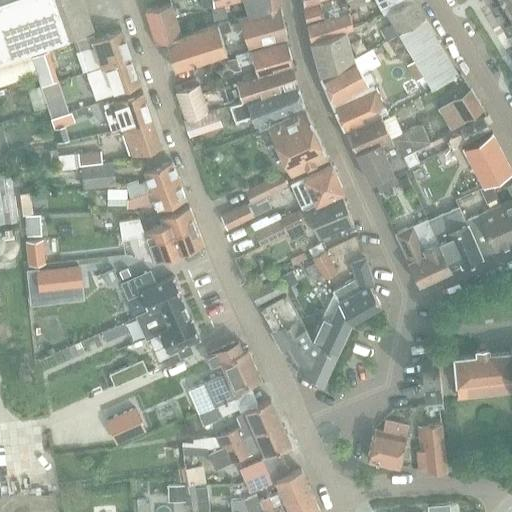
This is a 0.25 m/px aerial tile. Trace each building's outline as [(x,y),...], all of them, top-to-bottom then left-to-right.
[(83,0),(0,0),(0,60),(93,29),(83,0)] [(248,14),(279,4),(278,0),(200,0),(201,6),(213,4),(215,17),(227,13),(227,10),(246,4),(248,14)] [(306,21),(347,9),(345,2),(337,4),(335,0),(317,0),(302,4),(306,21)] [(385,12),(408,0),(374,0),(382,14),(385,12)] [(387,38),(399,32),(423,19),(411,0),(408,0),(385,12),(391,22),(382,27),(387,38)] [(502,23),(511,16),(511,0),(494,0),(489,3),(502,23)] [(156,42),(165,39),(182,34),(170,2),(145,10),(156,42)] [(263,45),(285,40),(286,39),(279,4),(248,14),(239,17),(247,44),(261,40),(263,45)] [(343,29),(351,26),(347,9),(306,21),(310,39),(343,29)] [(511,39),(511,16),(502,23),(511,39)] [(217,22),(220,33),(230,30),(227,19),(217,22)] [(445,81),(456,75),(423,19),(399,32),(407,45),(415,58),(407,63),(420,87),(428,83),(431,89),(444,81),(445,81)] [(315,56),(347,43),(345,38),(364,30),(362,21),(351,26),(343,29),(310,39),(315,56)] [(226,52),(220,33),(217,22),(182,34),(165,39),(174,68),(226,52)] [(100,65),(129,55),(120,28),(93,37),(92,33),(76,39),(80,49),(93,45),(100,65)] [(257,75),(292,64),(285,40),(263,45),(235,52),(236,57),(226,59),(229,67),(234,70),(240,68),(238,63),(252,59),(257,75)] [(347,43),(315,56),(320,74),(351,57),(347,43)] [(31,56),(40,85),(57,79),(48,50),(31,56)] [(334,104),(371,84),(377,81),(361,52),(351,57),(320,74),(334,104)] [(129,55),(100,65),(109,92),(139,83),(129,55)] [(84,79),(97,75),(90,57),(77,62),(84,79)] [(259,94),(296,82),(292,64),(257,75),(237,81),(243,99),(259,94)] [(470,122),(482,116),(486,114),(460,73),(456,75),(445,81),(470,122)] [(286,116),(304,108),(303,104),(296,82),(259,94),(243,99),(231,103),(235,118),(251,113),(254,123),(284,111),(286,116)] [(186,117),(215,107),(215,106),(207,109),(199,83),(177,91),(186,117)] [(371,84),(334,104),(345,129),(379,114),(383,113),(384,112),(371,84)] [(28,89),(33,110),(46,107),(40,86),(28,89)] [(121,127),(150,117),(141,90),(102,104),(111,130),(121,126),(121,127)] [(70,110),(85,106),(81,96),(46,107),(50,117),(71,110),(70,110)] [(71,110),(50,117),(53,127),(88,116),(85,106),(70,110),(71,110)] [(215,107),(186,117),(191,133),(221,123),(215,107)] [(304,108),(286,116),(267,124),(289,172),(326,155),(319,139),(304,108)] [(379,114),(345,129),(355,150),(378,140),(382,150),(395,144),(400,155),(413,149),(429,141),(421,123),(400,132),(401,133),(390,138),(379,114)] [(482,116),(470,122),(458,127),(461,132),(443,141),(446,148),(464,139),(488,127),(482,116)] [(150,117),(121,127),(131,155),(160,145),(150,117)] [(463,147),(483,185),(511,170),(490,132),(463,147)] [(400,155),(395,144),(382,150),(378,140),(355,150),(371,183),(375,180),(393,173),(407,165),(418,160),(413,149),(400,155)] [(59,166),(101,161),(100,151),(58,155),(59,166)] [(113,160),(101,161),(59,166),(59,167),(61,167),(63,187),(82,184),(83,187),(115,184),(113,160)] [(135,195),(178,179),(171,160),(142,171),(146,181),(138,184),(137,179),(125,184),(126,188),(130,196),(134,195),(135,195)] [(0,214),(18,212),(13,164),(0,165),(0,214)] [(330,164),(291,182),(295,190),(303,208),(307,206),(340,190),(342,189),(330,164)] [(393,173),(375,180),(380,191),(398,182),(393,173)] [(269,192),(286,184),(282,174),(265,181),(264,180),(245,189),(250,200),(269,192)] [(130,196),(126,188),(106,188),(107,204),(126,204),(126,206),(133,206),(153,198),(156,208),(185,197),(178,179),(135,195),(134,195),(130,196)] [(511,197),(502,202),(511,224),(511,180),(505,184),(510,194),(511,193),(511,197)] [(272,222),(254,230),(260,244),(301,224),(300,221),(309,217),(317,236),(352,221),(340,190),(307,206),(303,208),(272,222)] [(19,193),(22,215),(33,213),(29,192),(19,193)] [(220,214),(226,228),(253,215),(247,202),(220,214)] [(481,255),(511,241),(511,224),(502,202),(465,219),(481,255)] [(147,242),(195,224),(188,205),(159,215),(162,223),(143,230),(138,216),(118,220),(121,239),(137,236),(138,243),(146,240),(147,242)] [(481,255),(465,219),(462,212),(448,217),(453,228),(435,236),(450,268),(459,263),(460,264),(481,255)] [(450,268),(435,236),(426,216),(410,224),(394,231),(408,259),(407,259),(417,283),(450,268)] [(195,224),(147,242),(151,253),(154,260),(173,253),(202,243),(195,224)] [(337,250),(349,249),(347,234),(336,235),(337,250)] [(315,261),(322,273),(324,276),(335,269),(324,249),(312,255),(315,261)] [(332,290),(349,320),(379,304),(369,284),(372,282),(363,254),(351,261),(355,276),(332,290)] [(311,279),(322,273),(315,261),(304,267),(311,279)] [(80,285),(78,265),(38,269),(40,289),(68,286),(80,285)] [(140,291),(148,309),(181,294),(173,275),(155,283),(149,269),(121,282),(128,297),(140,291)] [(285,289),(279,276),(248,291),(256,304),(284,289),(285,289)] [(81,297),(80,285),(68,286),(69,298),(81,297)] [(335,350),(349,320),(332,290),(321,314),(310,337),(335,350)] [(335,350),(310,337),(285,292),(259,307),(271,329),(271,330),(281,348),(286,345),(290,354),(289,354),(291,360),(293,359),(297,366),(295,370),(321,382),(335,350)] [(182,296),(181,294),(148,309),(135,314),(146,337),(158,332),(191,317),(191,316),(189,316),(180,296),(182,296)] [(200,337),(191,317),(158,332),(167,351),(176,347),(180,356),(192,351),(188,342),(200,337)] [(106,340),(116,336),(112,327),(102,332),(106,340)] [(215,404),(233,396),(240,393),(237,386),(260,375),(247,347),(242,350),(237,339),(206,352),(211,364),(216,362),(221,374),(204,381),(204,382),(188,389),(198,412),(215,404)] [(511,389),(511,366),(510,352),(510,350),(489,352),(488,348),(475,349),(476,354),(454,357),(457,396),(511,389)] [(421,373),(424,390),(441,387),(438,370),(421,373)] [(127,383),(129,395),(146,393),(144,381),(127,383)] [(233,396),(215,404),(220,415),(238,407),(233,396)] [(220,447),(280,421),(270,398),(245,409),(245,410),(235,414),(240,425),(214,436),(220,447)] [(108,419),(118,441),(143,429),(134,407),(108,419)] [(367,458),(399,465),(408,425),(384,419),(382,429),(373,427),(367,458)] [(220,447),(207,452),(214,466),(226,461),(227,463),(261,447),(264,453),(289,442),(280,421),(255,432),(220,447)] [(419,469),(447,471),(441,423),(421,425),(424,449),(417,450),(419,469)] [(245,480),(267,471),(261,458),(239,467),(245,480)] [(256,511),(262,511),(311,490),(301,468),(275,479),(280,490),(258,500),(255,494),(242,500),(247,511),(256,511)] [(267,471),(245,480),(250,491),(272,481),(267,471)] [(320,511),(311,490),(262,511),(320,511)] [(150,511),(150,501),(136,502),(136,511),(150,511)]
